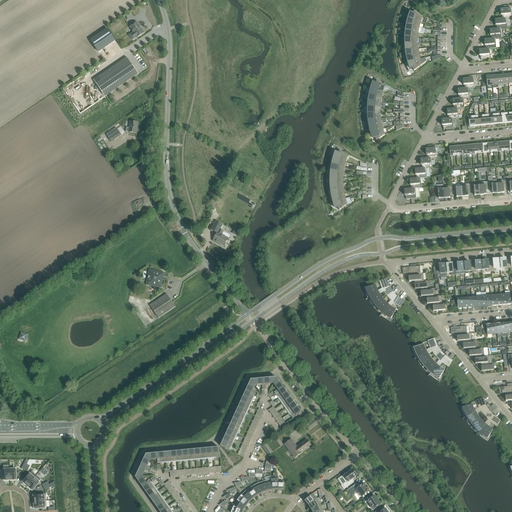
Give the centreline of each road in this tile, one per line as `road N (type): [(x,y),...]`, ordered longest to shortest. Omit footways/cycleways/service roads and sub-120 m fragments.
road 1 (tertiary): [(105,426),(354,255),(511,235)]
road 2 (unclassified): [(247,315),(171,203),(168,36),(158,0)]
road 3 (tertiary): [(511,228),(372,239),(329,257),(247,315)]
road 4 (residential): [(432,321),(393,263),(511,251)]
road 5 (tertiary): [(247,315),(100,419)]
road 6 (unclassified): [(270,345),(358,455)]
road 7 (residential): [(390,205),(511,199)]
